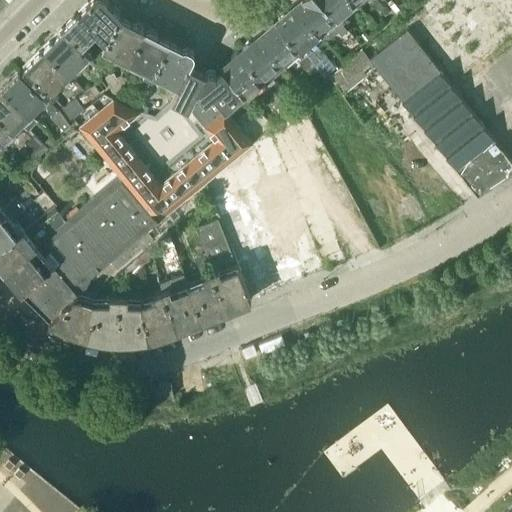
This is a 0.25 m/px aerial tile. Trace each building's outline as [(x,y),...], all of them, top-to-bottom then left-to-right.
[(79,10),(77,11),(96,30),(106,42),(121,14),(121,13),(108,0),(89,0),(79,10)] [(298,0),(296,3),(318,29),(328,20),(333,26),(341,19),(324,0),(298,0)] [(324,0),(341,19),(348,14),(343,8),(352,0),(324,0)] [(385,0),(371,0),(372,0),(379,8),(387,2),(385,0)] [(511,0),(414,0),(401,10),(452,81),(511,39),(511,0)] [(392,8),(387,2),(379,8),(384,15),(392,8)] [(276,19),(277,20),(303,51),(310,45),(305,40),(318,29),(296,3),(287,10),(284,10),(278,15),(278,17),(276,19)] [(84,41),(96,30),(77,11),(66,23),(84,41)] [(121,14),(106,42),(102,51),(128,64),(147,27),(121,14)] [(304,53),(303,51),(277,20),(276,21),(273,20),(268,25),(267,28),(259,35),(282,62),(292,53),(297,59),(304,53)] [(70,74),(91,54),(63,25),(42,46),(70,74)] [(170,38),(147,27),(128,64),(152,75),(171,39),(171,38),(170,38)] [(375,68),(476,194),(511,171),(511,160),(406,28),(370,57),(368,59),(375,68)] [(365,40),(370,36),(365,31),(361,35),(365,40)] [(242,49),(241,50),(269,82),(272,78),(276,77),(271,71),(282,62),(259,35),(251,42),(248,41),(243,46),(242,49)] [(152,75),(175,87),(178,88),(190,64),(194,55),(194,54),(195,53),(193,50),(171,39),(152,75)] [(23,66),(50,93),(70,74),(42,46),(23,66)] [(222,67),(241,89),(244,92),(256,84),(261,89),(263,88),(269,82),(241,50),(239,51),(236,51),(231,56),(231,58),(222,66),(223,66),(222,67)] [(189,106),(195,93),(206,72),(199,68),(190,64),(178,88),(175,87),(174,90),(181,94),(177,103),(182,105),(187,107),(188,105),(189,106)] [(212,93),(221,105),(241,89),(222,67),(216,72),(215,71),(214,71),(213,70),(211,70),(210,70),(208,70),(207,71),(206,72),(195,93),(202,101),(212,93)] [(20,69),(2,86),(29,113),(44,99),(47,102),(47,108),(53,114),(57,111),(48,97),(20,69)] [(323,117),(359,89),(345,71),(309,100),(323,117)] [(119,94),(126,78),(121,75),(116,77),(114,73),(105,77),(112,91),(119,94)] [(293,100),(274,78),(269,82),(263,88),(281,110),(293,100)] [(95,94),(100,91),(94,84),(90,87),(95,94)] [(0,88),(0,116),(25,142),(34,133),(29,129),(37,121),(29,113),(2,86),(0,88)] [(336,134),(372,105),(359,89),(323,117),(336,134)] [(212,93),(202,101),(195,93),(189,106),(189,107),(205,126),(224,109),(221,105),(212,93)] [(63,106),(70,117),(83,108),(75,97),(63,106)] [(108,104),(99,111),(115,131),(140,110),(115,98),(108,104)] [(249,135),(269,127),(260,104),(239,113),(249,135)] [(336,134),(350,151),(386,122),(372,105),(336,134)] [(71,125),(59,109),(57,111),(53,114),(51,116),(65,131),(71,125)] [(224,109),(205,126),(216,139),(233,158),(252,142),(224,109)] [(99,111),(79,128),(105,159),(125,143),(115,131),(99,111)] [(298,149),(313,136),(294,113),(278,126),(298,149)] [(0,116),(0,142),(8,134),(14,140),(15,144),(18,148),(25,142),(0,116)] [(399,139),(386,122),(350,151),(363,168),(399,139)] [(284,161),(298,149),(278,126),(264,138),(284,161)] [(25,142),(33,150),(39,156),(47,148),(34,133),(25,142)] [(264,138),(249,151),(269,174),(284,161),(264,138)] [(216,139),(195,157),(211,176),(233,158),(216,139)] [(377,185),(413,156),(399,139),(363,168),(377,185)] [(125,143),(105,159),(123,181),(143,164),(125,143)] [(39,156),(33,150),(27,156),(32,162),(39,156)] [(249,151),(235,163),(254,186),(269,174),(249,151)] [(386,197),(236,259),(252,298),(413,230),(455,208),(413,156),(377,185),(376,185),(386,197)] [(195,157),(174,175),(190,194),(211,176),(195,157)] [(220,176),(240,199),(254,186),(235,163),(220,176)] [(143,164),(123,181),(141,202),(161,185),(143,164)] [(161,185),(141,202),(151,214),(161,206),(167,213),(190,194),(174,175),(161,185)] [(40,193),(27,176),(20,181),(33,198),(40,193)] [(207,187),(219,217),(240,199),(220,176),(207,187)] [(115,177),(35,242),(75,291),(82,286),(85,276),(151,222),(115,177)] [(27,189),(17,196),(21,202),(30,194),(27,189)] [(3,207),(0,203),(0,217),(21,202),(15,193),(8,198),(7,204),(3,207)] [(26,209),(21,202),(0,217),(0,247),(21,231),(10,216),(13,213),(19,214),(26,209)] [(196,226),(211,265),(234,257),(218,217),(196,226)] [(32,245),(21,231),(0,247),(0,265),(4,271),(36,244),(35,242),(32,245)] [(112,261),(118,268),(153,239),(147,232),(112,261)] [(49,259),(36,244),(4,271),(16,286),(22,292),(55,266),(49,259)] [(175,248),(154,256),(159,269),(179,261),(175,248)] [(146,249),(126,267),(131,274),(152,257),(146,249)] [(208,267),(225,308),(249,298),(238,270),(235,263),(219,270),(216,264),(208,267)] [(55,266),(22,292),(47,317),(60,306),(59,303),(73,293),(78,294),(55,266)] [(203,276),(186,282),(200,318),(225,308),(208,267),(201,269),(203,276)] [(174,328),(200,318),(186,282),(170,289),(168,283),(160,286),(174,328)] [(170,329),(174,328),(160,286),(152,289),(154,295),(141,300),(145,336),(152,335),(160,333),(170,329)] [(90,298),(78,294),(73,293),(59,303),(60,306),(47,317),(56,322),(62,326),(71,329),(81,332),(90,298)] [(98,337),(114,338),(115,294),(107,294),(106,299),(94,298),(85,333),(92,335),(98,337)] [(136,338),(145,336),(141,300),(124,300),(124,295),(115,294),(114,338),(120,339),(128,338),(136,338)] [(173,395),(171,381),(159,383),(160,389),(155,389),(156,397),(173,395)]
